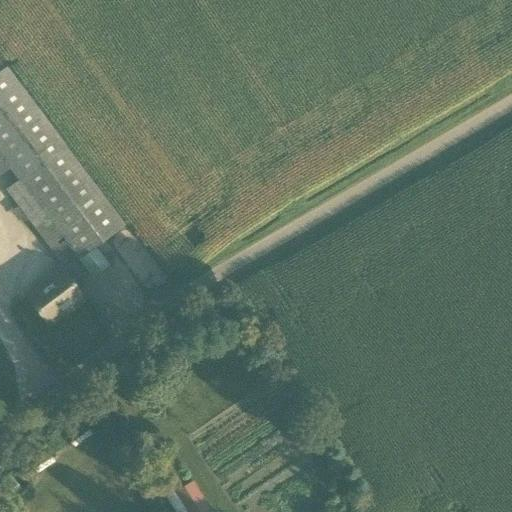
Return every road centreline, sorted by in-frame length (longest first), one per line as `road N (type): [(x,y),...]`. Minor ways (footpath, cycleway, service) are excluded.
road 1 (unclassified): [(511,104),(230,263),(119,344)]
road 2 (unclassified): [(0,438),(119,344)]
